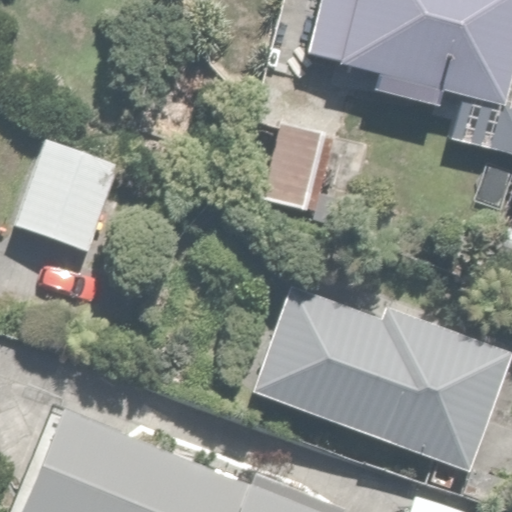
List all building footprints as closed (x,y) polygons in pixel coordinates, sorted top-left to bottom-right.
[(511,57),(511,0),(309,0),(295,57),(500,108),(511,57)] [(334,98),(262,83),(236,213),(313,228),(320,190),(354,197),(365,139),(327,132),(334,98)] [(118,162),(44,136),(13,226),(87,251),(118,162)] [(211,382),(224,386),(483,474),(511,388),(511,354),(364,304),(360,315),(283,288),(276,308),(240,296),(211,382)] [(298,511),(58,410),(14,511),(298,511)]
